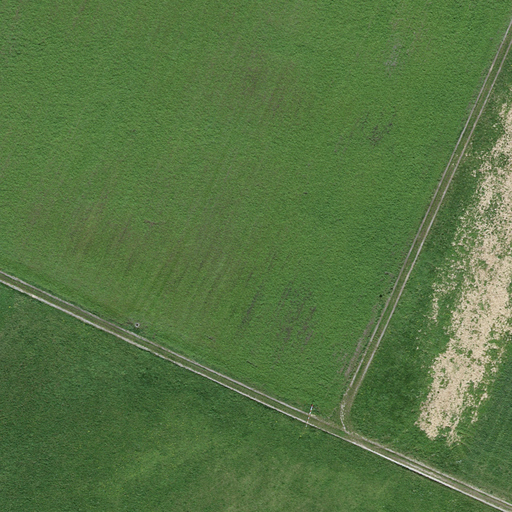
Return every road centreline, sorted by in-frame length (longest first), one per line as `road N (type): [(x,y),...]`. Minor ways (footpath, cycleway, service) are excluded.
road 1 (track): [(511,508),(0,280)]
road 2 (track): [(511,24),(340,431)]
